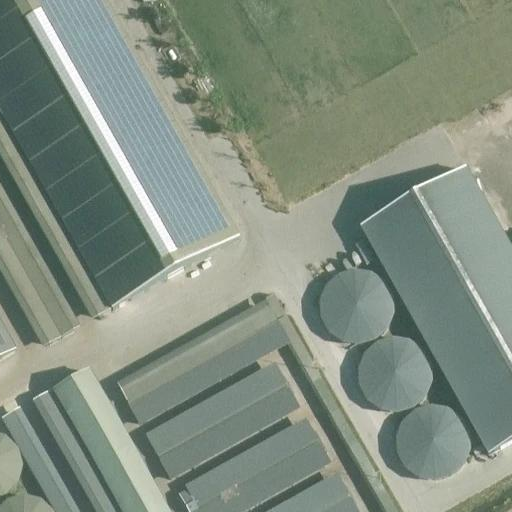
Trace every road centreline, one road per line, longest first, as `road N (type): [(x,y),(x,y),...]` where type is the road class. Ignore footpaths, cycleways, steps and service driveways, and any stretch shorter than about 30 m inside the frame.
road 1 (unknown): [(279,258),(184,322),(0,399)]
road 2 (track): [(511,172),(483,139),(274,249)]
